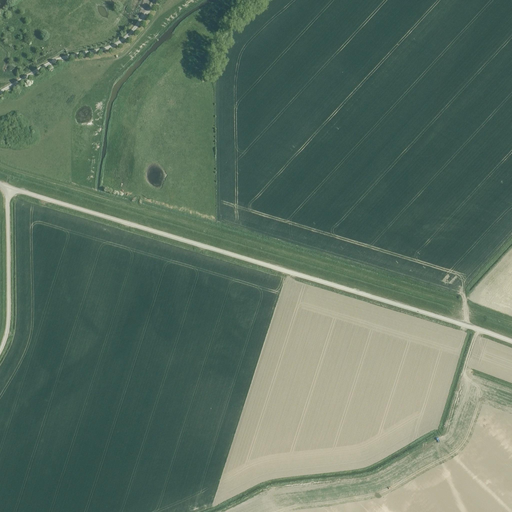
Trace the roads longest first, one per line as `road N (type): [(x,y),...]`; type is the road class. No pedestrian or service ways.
road 1 (unclassified): [(511,341),(10,188)]
road 2 (unclassified): [(0,92),(53,61),(114,45),(151,5)]
road 3 (unclassified): [(0,350),(10,188)]
